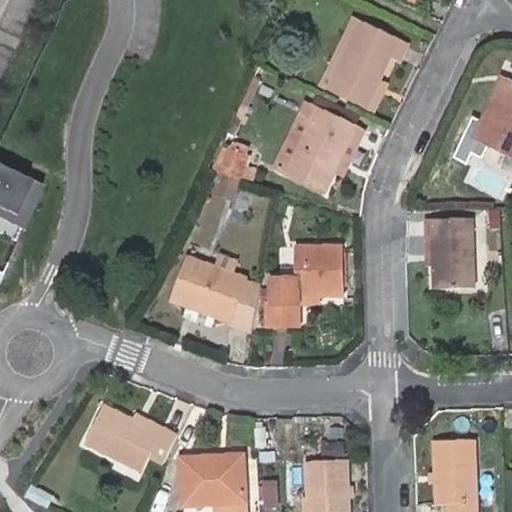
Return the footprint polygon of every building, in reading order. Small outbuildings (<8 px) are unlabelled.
[(353,23),(322,87),(360,106),(371,112),(384,87),(372,81),(391,42),(353,23)] [(511,83),(500,78),(472,140),(511,158),(511,83)] [(333,175),(356,127),(304,101),(274,164),(326,189),(333,175)] [(356,127),(333,175),(343,180),(367,132),(356,127)] [(216,168),(222,170),(231,144),(226,142),(216,168)] [(231,144),(222,170),(248,180),(255,163),(246,159),(249,151),(231,144)] [(0,216),(18,226),(38,184),(0,164),(0,216)] [(242,183),(215,174),(210,191),(237,200),(242,183)] [(474,220),(425,219),(425,240),(432,240),(431,293),(473,294),(474,220)] [(342,289),(339,243),(293,247),(295,274),(268,277),(270,307),(263,307),(265,335),(289,333),(286,306),(298,305),(297,293),(317,291),(342,289)] [(206,311),(225,318),(239,278),(241,272),(234,270),(238,259),(221,253),(217,264),(182,252),(167,298),(181,303),(206,311)] [(223,326),(250,335),(259,284),(239,278),(225,318),(223,326)] [(318,303),(317,291),(297,293),(298,305),(318,303)] [(200,328),(206,311),(181,303),(175,319),(200,328)] [(300,332),(298,305),(286,306),(289,333),(300,332)] [(171,476),(185,446),(167,437),(163,445),(139,433),(112,419),(94,453),(149,480),(155,468),(171,476)] [(163,445),(167,437),(146,426),(143,425),(139,433),(163,445)] [(485,511),(483,445),(439,446),(440,505),(447,505),(447,511),(485,511)] [(355,452),(331,453),(331,466),(359,469),(355,452)] [(259,511),(257,464),(188,468),(190,511),(259,511)] [(360,511),(359,469),(315,472),(317,511),(360,511)] [(38,495),(31,504),(46,511),(64,511),(66,509),(38,495)]
